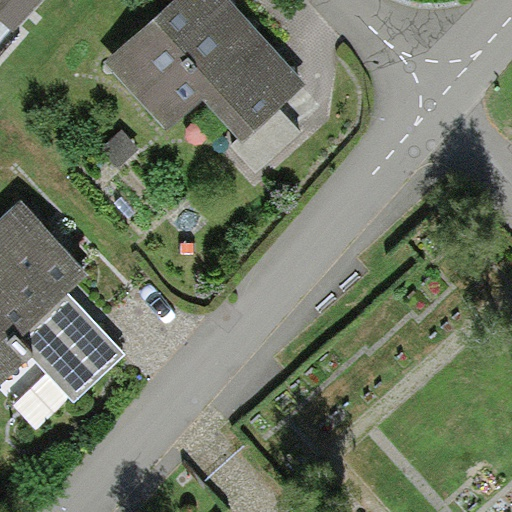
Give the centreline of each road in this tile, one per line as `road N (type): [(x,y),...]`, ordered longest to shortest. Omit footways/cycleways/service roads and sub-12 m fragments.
road 1 (residential): [(421,95),(71,511)]
road 2 (residential): [(511,201),(421,95)]
road 3 (residential): [(510,0),(421,95)]
road 4 (residential): [(421,95),(341,0)]
